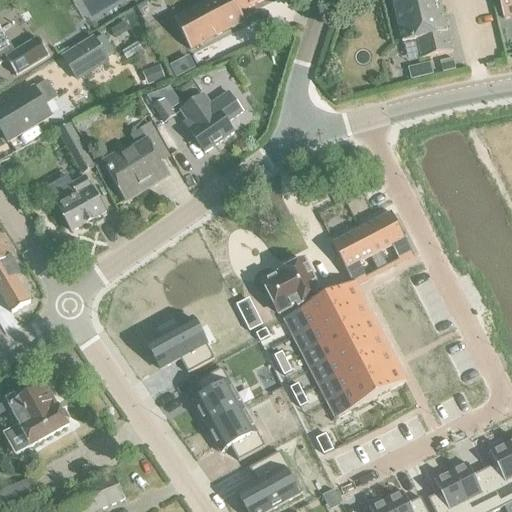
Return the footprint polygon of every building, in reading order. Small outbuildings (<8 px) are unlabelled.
[(213,0),(174,21),(190,50),(244,21),(239,13),(261,0),(213,0)] [(391,0),(402,43),(416,40),(421,60),(451,54),(437,0),(391,0)] [(511,18),(511,0),(497,0),(503,21),(511,18)] [(123,24),(110,33),(117,44),(130,35),(123,24)] [(103,37),(95,42),(105,59),(113,54),(103,37)] [(61,58),(76,83),(108,64),(105,59),(95,42),(93,38),(61,58)] [(0,65),(7,62),(16,77),(49,58),(38,40),(14,55),(10,47),(0,53),(0,65)] [(452,62),(442,64),(444,74),(454,72),(452,62)] [(425,66),(420,67),(422,78),(433,76),(431,64),(425,66)] [(158,69),(142,76),(147,88),(163,82),(158,69)] [(0,107),(0,132),(8,145),(52,118),(45,106),(57,100),(46,83),(35,89),(33,87),(0,107)] [(190,132),(189,133),(204,154),(232,135),(225,125),(242,113),(229,94),(211,107),(204,97),(181,113),(189,126),(187,127),(190,132)] [(163,103),(152,111),(163,126),(173,119),(163,103)] [(57,133),(81,175),(93,168),(69,127),(57,133)] [(105,167),(127,201),(124,196),(149,181),(153,186),(167,177),(147,142),(105,167)] [(97,159),(91,163),(98,176),(105,173),(97,159)] [(68,178),(47,190),(51,197),(71,233),(105,215),(84,179),(72,186),(68,178)] [(391,217),(332,248),(352,286),(353,285),(354,288),(412,258),(391,217)] [(0,294),(11,314),(29,303),(14,277),(19,274),(0,240),(0,294)] [(304,262),(262,283),(279,317),(321,297),(304,262)] [(352,286),(284,321),(284,322),(285,322),(293,338),(292,338),(293,339),(362,303),(354,288),(353,285),(352,286)] [(362,303),(293,339),(302,355),(301,356),(302,356),(371,320),(362,303)] [(191,320),(146,345),(160,372),(180,362),(187,376),(214,361),(191,320)] [(371,320),(302,356),(302,357),(310,371),(310,372),(379,336),(371,320)] [(379,336),(310,372),(310,373),(311,372),(318,387),(318,388),(388,352),(379,336)] [(388,352),(318,388),(319,388),(327,403),(326,403),(326,404),(396,368),(388,352)] [(396,368),(326,404),(327,404),(335,419),(335,420),(335,421),(405,385),(396,368)] [(203,400),(192,405),(206,430),(243,410),(222,371),(195,385),(203,400)] [(15,392),(1,400),(8,413),(10,412),(19,428),(3,437),(15,458),(31,448),(66,428),(44,389),(21,403),(15,392)] [(243,410),(206,430),(220,455),(230,449),(238,464),(264,449),(243,410)] [(495,467),(484,473),(503,510),(503,509),(511,504),(511,458),(506,446),(489,455),(495,467)] [(256,485),(237,496),(245,511),(271,511),(302,496),(280,455),(249,471),(256,485)] [(467,466),(450,474),(468,511),(497,511),(503,510),(484,473),(473,478),(467,466)] [(439,495),(427,501),(432,511),(468,511),(450,474),(433,483),(439,495)] [(49,503),(53,511),(96,511),(124,501),(113,476),(49,503)] [(0,492),(0,511),(20,511),(38,505),(28,480),(0,492)] [(402,494),(385,502),(390,511),(426,511),(420,500),(408,506),(402,494)] [(368,511),(390,511),(385,502),(368,511)]
